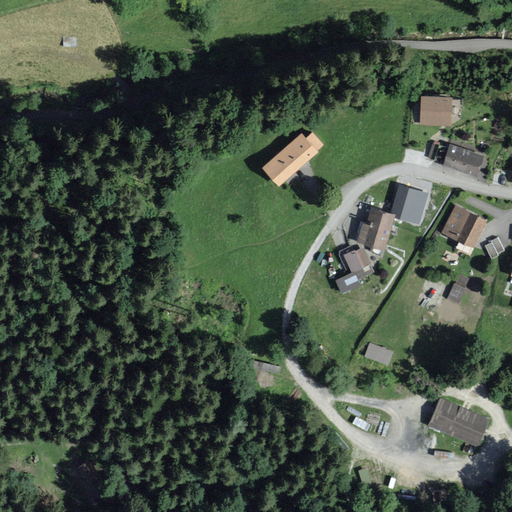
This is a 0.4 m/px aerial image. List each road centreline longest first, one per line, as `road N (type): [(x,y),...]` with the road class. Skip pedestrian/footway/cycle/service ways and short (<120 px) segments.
road 1 (residential): [(0,119),(101,115),(190,77),(245,74),(358,42),(511,46)]
road 2 (residential): [(511,193),(398,169),(345,199),(329,226)]
